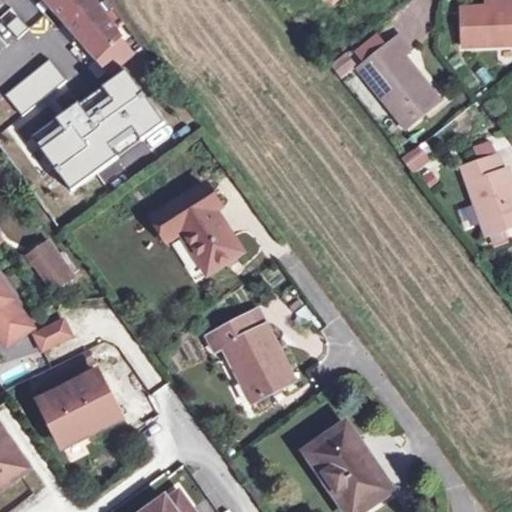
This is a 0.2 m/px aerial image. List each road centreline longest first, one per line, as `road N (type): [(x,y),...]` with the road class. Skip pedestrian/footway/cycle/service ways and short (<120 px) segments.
road 1 (residential): [(287,256),(467,511)]
road 2 (residential): [(171,405),(250,511)]
